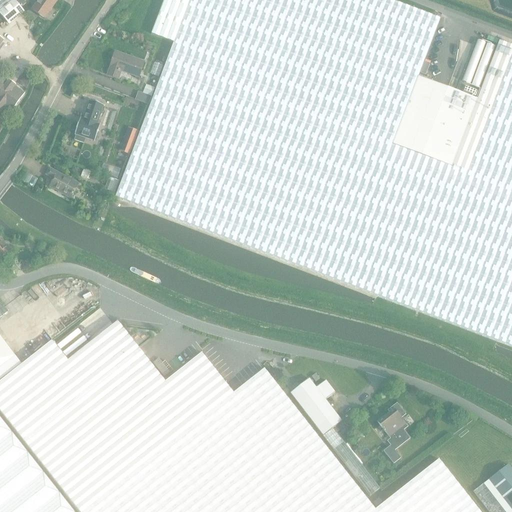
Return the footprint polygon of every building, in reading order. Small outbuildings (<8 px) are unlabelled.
[(24,13),(21,8),(14,0),(13,0),(0,11),(0,14),(9,25),(24,13)] [(0,0),(0,11),(13,0),(14,0),(21,8),(26,5),(21,0),(0,0)] [(45,18),(57,1),(56,0),(38,0),(32,9),(45,18)] [(392,145),(417,78),(440,19),(387,0),(189,0),(173,44),(115,198),(511,347),(511,45),(499,41),(477,100),(451,168),(392,145)] [(163,40),(173,44),(189,0),(164,0),(151,36),(163,40)] [(138,78),(143,63),(115,53),(107,75),(116,79),(119,71),(138,78)] [(154,62),(150,74),(158,77),(163,66),(154,62)] [(451,168),(477,100),(417,78),(392,145),(451,168)] [(11,113),(23,96),(13,89),(14,88),(8,83),(7,84),(0,79),(0,121),(8,111),(11,113)] [(148,105),(155,89),(147,85),(140,102),(148,105)] [(106,98),(92,93),(86,111),(83,110),(77,127),(79,127),(77,132),(86,135),(88,130),(96,134),(102,117),(100,116),(106,98)] [(118,152),(128,156),(137,132),(127,128),(118,152)] [(103,164),(100,173),(117,179),(120,170),(104,164),(103,164)] [(71,199),(78,185),(49,169),(46,175),(54,179),(50,187),(58,191),(58,190),(63,193),(62,194),(71,199)] [(109,178),(104,190),(114,194),(119,181),(109,178)] [(9,251),(10,250),(6,245),(5,246),(0,239),(0,259),(9,252),(9,251)] [(52,341),(0,382),(0,411),(49,474),(165,382),(138,349),(117,322),(67,361),(52,341)] [(0,367),(15,356),(0,336),(0,367)] [(165,382),(49,474),(79,511),(478,511),(438,460),(375,510),(270,378),(264,370),(233,394),(201,354),(165,382)] [(158,359),(153,363),(164,377),(169,373),(158,359)] [(309,379),(290,394),(323,436),(333,429),(334,430),(336,433),(340,429),(337,425),(342,422),(325,400),(335,393),(332,390),(325,381),(322,383),(316,388),(309,379)] [(394,451),(410,439),(403,431),(408,428),(401,419),(405,416),(397,404),(387,411),(390,414),(377,423),(390,440),(387,442),(394,451)] [(0,511),(73,511),(0,418),(0,511)] [(333,429),(323,436),(369,497),(380,489),(345,444),(336,433),(334,430),(333,429)] [(489,511),(511,511),(511,470),(508,466),(474,492),(489,511)]
